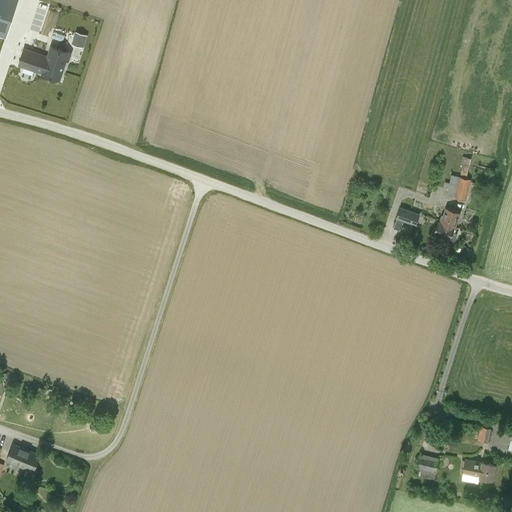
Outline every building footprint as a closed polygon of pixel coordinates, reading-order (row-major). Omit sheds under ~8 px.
[(0,0),(0,34),(6,36),(17,0),(0,0)] [(74,30),(70,43),(83,47),(87,34),(74,30)] [(62,41),(64,35),(53,32),(51,38),(62,41)] [(42,73),(42,74),(59,79),(66,59),(68,60),(71,52),(68,52),(69,51),(51,46),(48,56),(43,73),(42,73)] [(24,48),(19,65),(43,73),(48,56),(24,48)] [(466,199),(471,179),(467,178),(471,158),(463,156),(461,165),(463,165),(460,176),(452,174),(450,183),(445,182),(444,187),(449,188),(447,195),(466,199)] [(440,218),(456,224),(461,211),(446,206),(443,214),(442,213),(440,218)] [(396,218),(416,225),(421,214),(401,207),(396,218)] [(433,232),(451,238),(456,224),(440,218),(440,220),(438,219),(433,232)] [(469,257),(472,249),(466,247),(463,254),(469,257)] [(448,257),(459,261),(461,255),(450,251),(448,257)] [(91,432),(102,430),(101,422),(90,424),(91,432)] [(481,426),(478,440),(488,443),(491,429),(481,426)] [(33,471),(40,454),(14,442),(6,460),(33,471)] [(416,475),(435,479),(436,472),(435,472),(439,458),(422,453),(418,468),(416,475)] [(482,461),(482,462),(465,459),(463,472),(479,475),(479,476),(492,479),(495,464),(482,461)]
